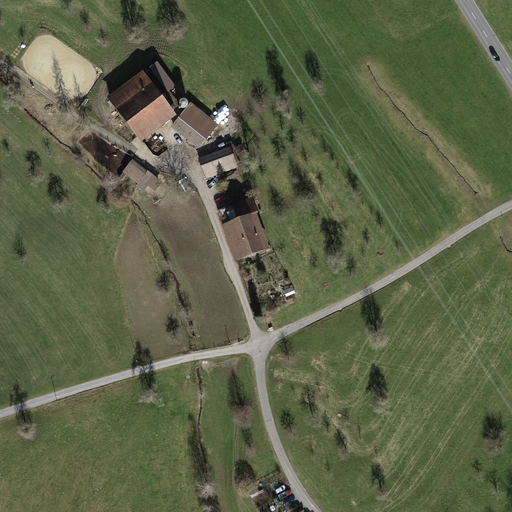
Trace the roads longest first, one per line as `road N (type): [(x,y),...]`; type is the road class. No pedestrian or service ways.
road 1 (residential): [(0,61),(128,147),(194,172),(258,344)]
road 2 (unclassified): [(511,204),(387,280),(258,344)]
road 3 (unclassified): [(258,344),(0,414)]
road 4 (unclassified): [(318,511),(296,487),(270,425),(258,344)]
